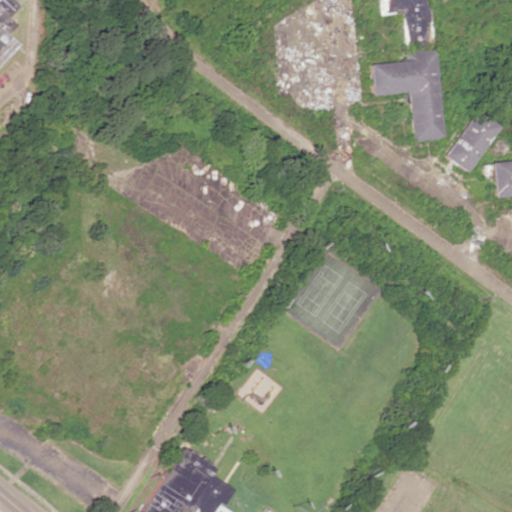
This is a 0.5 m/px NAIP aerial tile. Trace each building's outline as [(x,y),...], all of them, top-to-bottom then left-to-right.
[(0,0),(0,15),(9,6),(2,0),(0,0)] [(418,0),(372,0),(374,16),(395,13),(399,49),(428,46),(424,8),(420,8),(418,0)] [(0,36),(11,25),(0,15),(0,36)] [(0,53),(0,36),(9,44),(0,53)] [(429,50),(399,53),(400,60),(365,64),(368,95),(404,91),(409,141),(439,137),(429,50)] [(437,156),(460,172),(492,127),(469,111),(437,156)] [(511,159),(485,162),(485,163),(478,164),(479,176),(487,175),(489,193),(490,193),(490,197),(507,195),(506,191),(511,190),(511,159)] [(206,468),(203,473),(177,511),(133,511),(175,448),(206,468)] [(177,511),(203,473),(228,489),(218,504),(214,501),(206,511),(177,511)]
